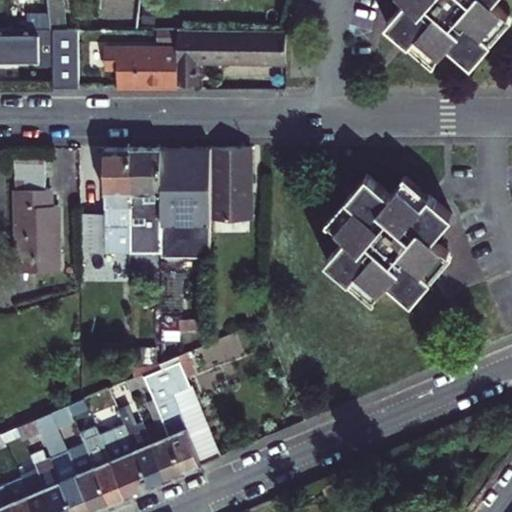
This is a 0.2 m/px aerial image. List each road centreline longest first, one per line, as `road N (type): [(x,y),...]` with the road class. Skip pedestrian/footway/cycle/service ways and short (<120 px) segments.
road 1 (residential): [(0,117),(511,116)]
road 2 (residential): [(163,511),(511,366)]
